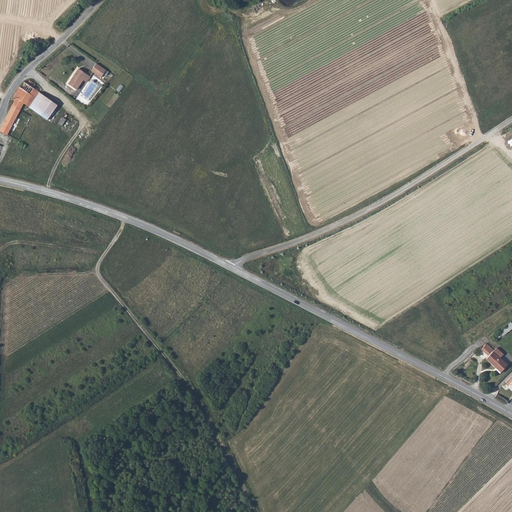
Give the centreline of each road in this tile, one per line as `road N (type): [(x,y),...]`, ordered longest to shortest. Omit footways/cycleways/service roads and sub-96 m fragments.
road 1 (track): [(259,511),(179,371),(96,272),(125,218)]
road 2 (unclassified): [(511,119),(340,223),(230,267)]
road 3 (secondary): [(230,267),(511,414)]
road 4 (secondary): [(0,180),(113,213),(230,267)]
road 5 (unclassified): [(97,0),(24,72),(0,113)]
